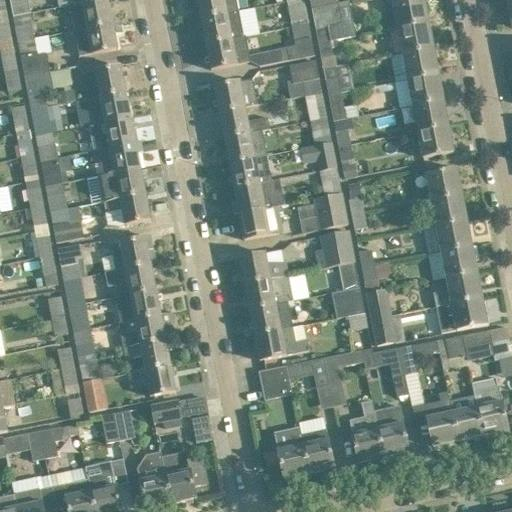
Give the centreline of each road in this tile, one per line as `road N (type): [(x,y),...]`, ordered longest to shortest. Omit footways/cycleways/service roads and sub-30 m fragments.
road 1 (residential): [(252,511),(149,0)]
road 2 (residential): [(511,206),(468,0)]
road 3 (residential): [(347,511),(511,476)]
